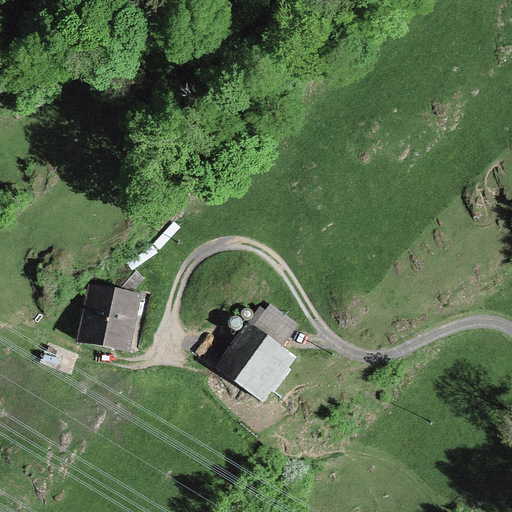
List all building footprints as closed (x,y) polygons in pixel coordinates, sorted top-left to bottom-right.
[(149,292),(89,283),(81,339),(141,348),(149,292)] [(271,304),(257,326),(285,345),(300,324),(271,304)] [(246,311),(247,313),(248,315),(249,316),(251,316),(253,316),(255,315),(256,314),(257,313),(257,311),(257,309),(256,308),(255,307),(254,306),(252,305),(250,306),(249,306),(247,308),(246,309),(246,311)] [(247,318),(246,316),(244,314),(242,313),(240,312),(238,313),(236,314),(234,316),(233,318),(233,320),(234,322),(235,324),(237,325),(239,326),(241,326),(243,326),(245,324),(246,322),(247,320),(247,318)] [(285,345),(253,322),(221,366),(266,399),(299,355),(285,345)]
